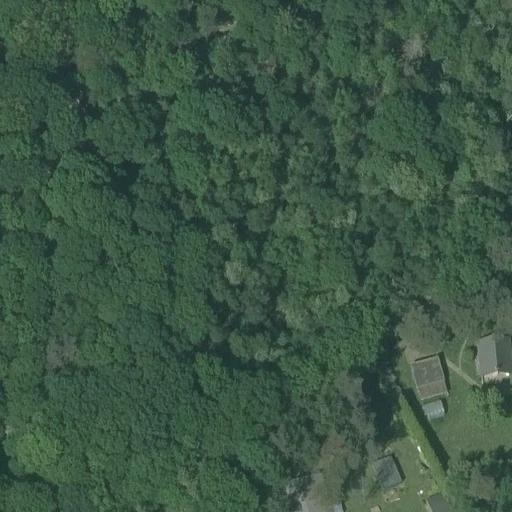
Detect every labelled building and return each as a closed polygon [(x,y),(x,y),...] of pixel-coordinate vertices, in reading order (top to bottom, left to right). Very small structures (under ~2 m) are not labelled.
[(55,63),(65,81),(99,63),(90,45),(55,63)] [(486,343),(489,371),(510,369),(507,340),(486,343)] [(405,363),(418,390),(447,376),(434,349),(405,363)] [(351,474),(361,496),(386,483),(376,462),(351,474)] [(285,493),(289,511),(326,511),(320,484),(285,493)] [(441,492),(425,502),(431,511),(452,511),(453,511),(441,492)]
